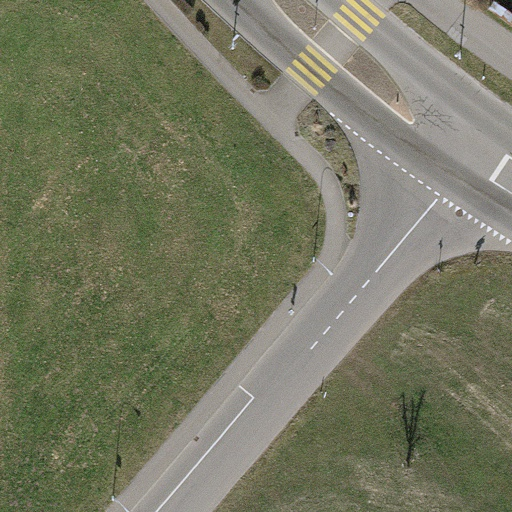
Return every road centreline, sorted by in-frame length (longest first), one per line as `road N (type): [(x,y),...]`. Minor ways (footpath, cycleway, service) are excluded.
road 1 (residential): [(184,511),(342,316),(453,158)]
road 2 (tertiary): [(453,158),(289,0)]
